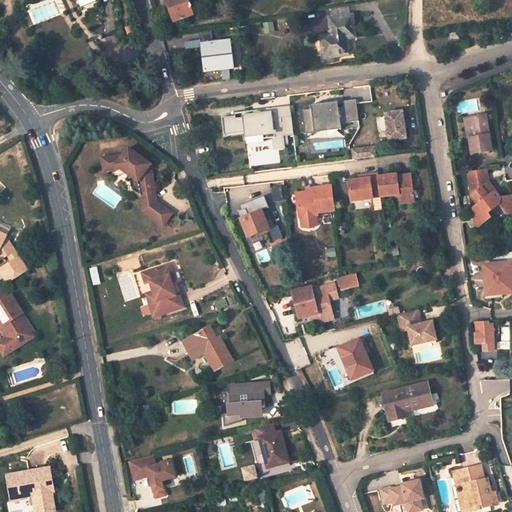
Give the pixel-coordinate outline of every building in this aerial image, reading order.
[(195,14),(189,0),(166,0),(175,21),(195,14)] [(333,17),(351,15),(350,5),(332,9),(333,17)] [(355,37),(352,15),(351,15),(333,17),(331,17),(332,25),(330,25),(331,34),(322,35),(324,55),(333,54),(333,56),(350,54),(348,38),(355,37)] [(459,32),(448,33),(449,40),(460,40),(459,32)] [(235,68),(232,40),(201,44),(206,71),(235,68)] [(57,86),(54,81),(49,84),(53,90),(57,86)] [(358,99),(315,102),(316,109),(304,110),(306,140),(342,137),(341,126),(360,125),(358,99)] [(403,112),(386,114),(390,141),(407,138),(403,112)] [(491,150),(486,115),(469,118),(472,137),(469,137),(471,153),(491,150)] [(284,156),(280,126),(257,129),(261,159),(284,156)] [(124,154),(115,155),(117,168),(122,167),(131,174),(132,182),(139,181),(140,187),(137,192),(141,195),(156,193),(153,173),(149,173),(148,167),(151,163),(129,147),(124,154)] [(353,150),(354,160),(376,157),(374,148),(353,150)] [(115,155),(103,157),(105,170),(117,168),(115,155)] [(511,196),(506,197),(494,197),(495,195),(492,192),(493,191),(487,183),(489,181),(486,180),(485,169),(471,171),(474,190),(471,192),(474,195),(472,197),(478,205),(474,208),(475,218),(486,220),(488,219),(489,218),(489,216),(487,213),(499,203),(508,214),(511,213),(511,196)] [(401,201),(415,200),(412,175),(399,177),(398,175),(379,177),(379,172),(371,173),(371,178),(360,180),(350,181),(353,201),(382,197),(382,196),(400,193),(401,201)] [(282,185),(272,188),(275,202),(286,199),(282,185)] [(335,210),(332,185),(315,188),(315,191),(307,192),(297,193),(300,218),(318,215),(317,212),(335,210)] [(156,193),(141,195),(143,204),(158,202),(156,193)] [(263,210),(271,207),(266,195),(241,205),(243,210),(238,212),(249,237),(275,226),(269,210),(264,212),(263,210)] [(158,202),(143,204),(143,209),(164,224),(173,213),(158,202)] [(11,232),(0,226),(0,232),(8,236),(11,232)] [(0,259),(1,261),(16,251),(9,240),(7,239),(8,236),(0,232),(0,259)] [(1,261),(0,261),(0,269),(1,271),(20,258),(16,251),(1,261)] [(29,271),(20,258),(1,271),(9,284),(29,271)] [(508,263),(491,264),(493,282),(491,282),(492,295),(511,293),(508,263)] [(170,264),(142,273),(146,283),(150,281),(154,291),(159,306),(151,308),(154,315),(161,313),(161,314),(184,307),(179,294),(176,295),(172,282),(169,275),(173,274),(170,264)] [(342,290),(360,284),(356,274),(337,280),(340,288),(341,287),(342,290)] [(300,318),(310,315),(312,322),(320,321),(320,323),(334,319),(330,301),(339,298),(335,284),(313,290),(312,287),(293,292),(300,318)] [(32,333),(22,316),(25,314),(13,295),(9,298),(3,289),(0,290),(0,319),(5,327),(1,329),(8,338),(0,343),(0,351),(4,358),(16,351),(12,346),(32,333)] [(154,291),(146,293),(151,308),(159,306),(154,291)] [(418,309),(398,313),(402,331),(409,329),(412,344),(436,339),(432,321),(421,323),(418,309)] [(475,332),(476,343),(495,341),(493,324),(489,324),(489,321),(476,322),(477,332),(475,332)] [(206,353),(216,370),(232,360),(220,338),(217,340),(211,329),(185,343),(194,359),(206,353)] [(36,338),(32,333),(12,346),(16,351),(36,338)] [(374,369),(361,338),(339,347),(340,349),(333,353),(346,385),(353,382),(352,378),(374,369)] [(353,382),(375,373),(374,369),(352,378),(353,382)] [(232,414),(222,414),(223,428),(242,422),(242,416),(258,415),(260,415),(263,413),(264,411),(264,408),(266,408),(267,405),(265,402),(264,401),(262,401),(261,396),(269,395),(270,394),(269,382),(262,383),(250,384),(250,387),(231,388),(232,414)] [(432,404),(428,383),(384,394),(390,420),(402,417),(401,412),(406,410),(432,404)] [(268,468),(289,462),(281,432),(273,434),(271,425),(256,428),(258,438),(261,437),(268,468)] [(131,462),(136,477),(151,472),(152,476),(154,482),(177,476),(173,460),(158,465),(155,455),(131,462)] [(246,480),(257,478),(254,466),(243,469),(246,480)] [(479,466),(454,472),(457,486),(465,485),(471,509),(478,508),(479,511),(482,510),(481,506),(498,502),(495,492),(491,493),(488,479),(482,480),(479,466)] [(54,491),(50,468),(8,475),(13,500),(22,498),(22,496),(34,493),(37,509),(46,507),(46,511),(48,511),(55,510),(52,491),(54,491)] [(394,501),(395,505),(407,502),(409,511),(414,511),(423,510),(420,499),(424,498),(419,481),(403,484),(403,487),(392,490),(391,487),(381,490),(384,503),(394,501)] [(457,486),(463,511),(471,509),(465,485),(457,486)]
